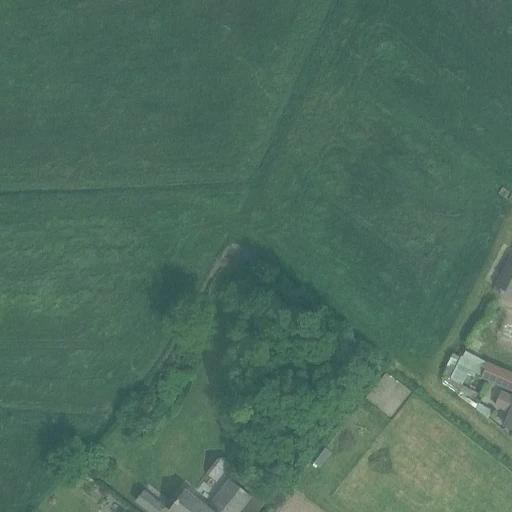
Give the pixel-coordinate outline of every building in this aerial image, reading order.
[(511,295),(511,255),(495,287),(511,295)] [(511,374),(466,354),(451,381),(463,387),(473,365),(485,371),(482,379),(511,391),(511,374)] [(511,430),(511,397),(502,393),(496,407),(511,413),(505,427),(511,430)] [(186,492),(182,497),(170,511),(239,511),(250,498),(230,482),(209,510),(186,492)] [(170,511),(179,500),(159,484),(149,496),(170,511)] [(136,503),(148,511),(160,511),(164,508),(144,492),(136,503)]
